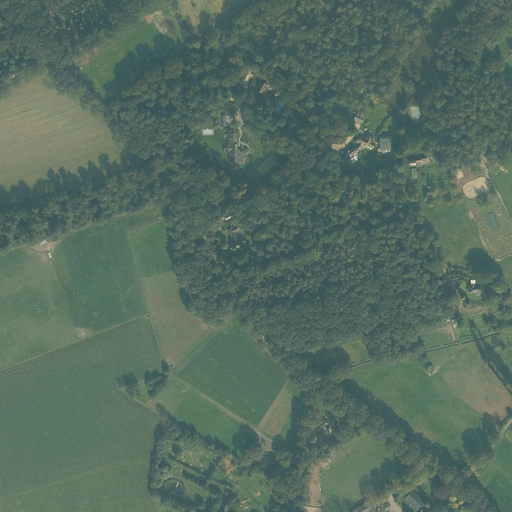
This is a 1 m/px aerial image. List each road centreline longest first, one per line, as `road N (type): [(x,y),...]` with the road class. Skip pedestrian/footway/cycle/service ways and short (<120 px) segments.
road 1 (unclassified): [(481,511),(459,486),(258,339),(153,154),(0,12)]
road 2 (track): [(107,111),(272,0)]
road 3 (track): [(389,0),(453,44),(511,101)]
road 4 (track): [(293,511),(305,464),(365,420)]
